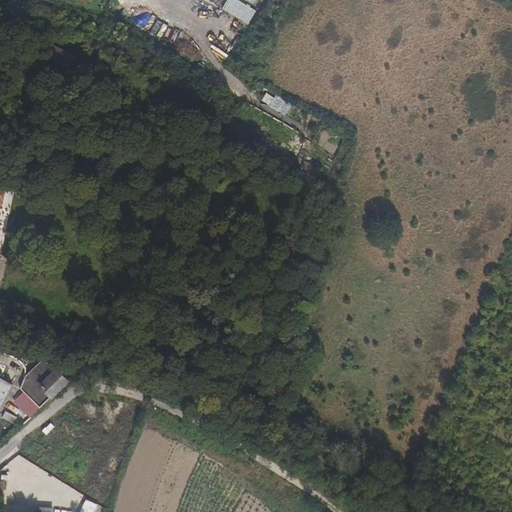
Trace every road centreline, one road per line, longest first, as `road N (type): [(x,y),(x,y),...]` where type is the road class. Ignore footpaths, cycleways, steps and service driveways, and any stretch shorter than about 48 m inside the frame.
road 1 (unknown): [(101,372),(266,453),(342,511)]
road 2 (unknown): [(0,462),(101,372)]
